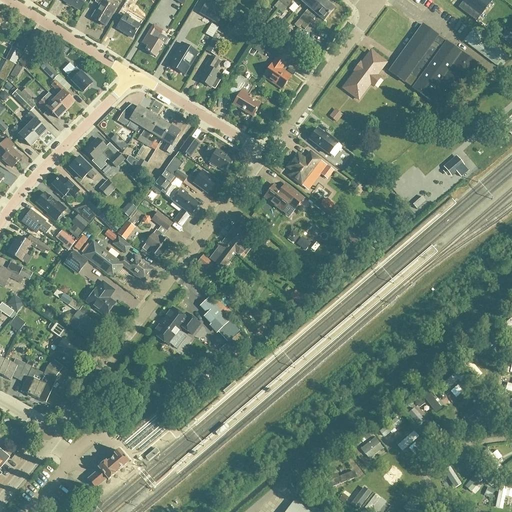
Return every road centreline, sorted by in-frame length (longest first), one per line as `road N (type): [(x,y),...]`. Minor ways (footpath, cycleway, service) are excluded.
road 1 (residential): [(50,437),(264,154)]
road 2 (unclassified): [(243,511),(511,284)]
road 3 (residential): [(0,217),(131,78)]
road 4 (residential): [(264,154),(370,16)]
road 5 (residential): [(264,154),(131,78)]
road 6 (residential): [(131,78),(3,0)]
